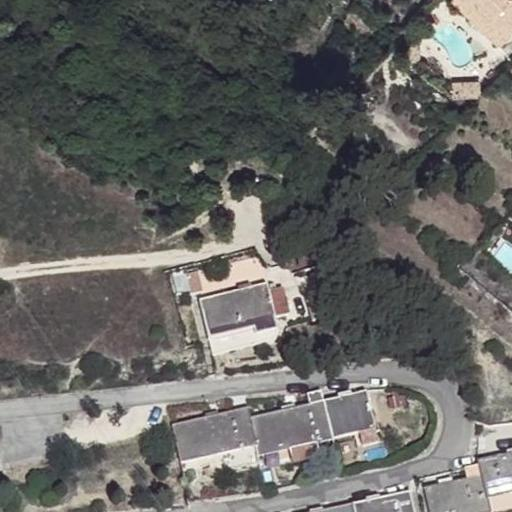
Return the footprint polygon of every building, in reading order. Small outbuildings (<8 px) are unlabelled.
[(511,0),(453,0),(467,13),(476,4),(509,36),(511,33),(511,0)] [(509,36),(476,4),(467,13),(500,46),(509,36)] [(402,56),(414,67),(418,61),(419,56),(418,50),(415,43),(402,56)] [(487,78),(493,85),(499,78),(493,72),(487,78)] [(511,81),(504,74),(499,78),(511,91),(511,81)] [(480,98),(479,84),(453,86),(454,100),(480,98)] [(189,291),(190,294),(201,292),(196,272),(185,274),(189,291)] [(189,291),(185,274),(173,277),(176,293),(189,291)] [(209,340),(213,356),(275,341),(278,330),(267,285),(198,301),(207,340),(209,340)] [(331,317),(323,292),(305,297),(312,322),(331,317)] [(324,401),(321,390),(307,394),(309,405),(324,401)] [(324,401),(332,440),(358,434),(362,447),(378,443),(366,391),(324,401)] [(257,447),(260,457),(289,450),(316,444),(332,440),(324,401),(309,405),(251,418),(257,447)] [(207,459),(211,475),(258,464),(254,448),(257,447),(251,418),(248,408),(172,426),(181,465),(207,459)] [(319,458),(316,444),(289,450),(292,464),(319,458)] [(478,465),(486,500),(511,494),(511,453),(477,461),(478,465)] [(423,489),(428,511),(489,511),(486,500),(478,465),(464,469),(466,479),(452,482),(439,485),(423,489)] [(352,504),(353,511),(414,511),(410,491),(379,498),(366,501),(352,504)] [(489,511),(499,511),(511,509),(511,494),(486,500),(489,511)]
